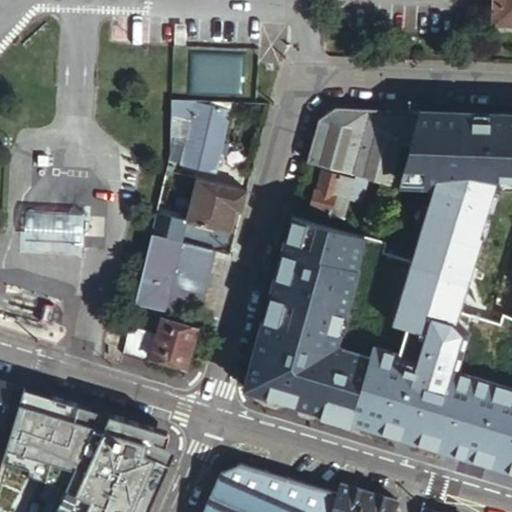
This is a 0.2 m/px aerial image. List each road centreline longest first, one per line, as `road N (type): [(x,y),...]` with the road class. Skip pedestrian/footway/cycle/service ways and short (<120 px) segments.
road 1 (residential): [(511,89),(322,81),(301,88),(209,415)]
road 2 (tertiary): [(209,415),(511,505)]
road 3 (tertiary): [(0,352),(209,415)]
